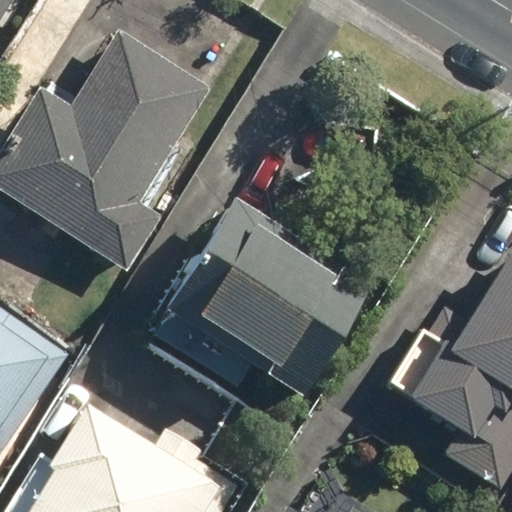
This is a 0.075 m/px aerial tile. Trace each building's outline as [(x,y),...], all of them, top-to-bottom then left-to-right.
[(0,0),(0,16),(10,0),(0,0)] [(40,74),(0,138),(0,203),(118,277),(155,218),(135,205),(206,92),(109,31),(70,93),(40,74)] [(367,286),(223,202),(181,259),(141,335),(143,352),(265,422),(275,404),(294,411),(367,286)] [(511,264),(495,255),(445,339),(415,321),(366,403),(496,480),(511,453),(511,264)] [(0,450),(65,355),(0,311),(0,450)] [(218,511),(239,479),(161,432),(147,455),(75,410),(11,511),(218,511)]
